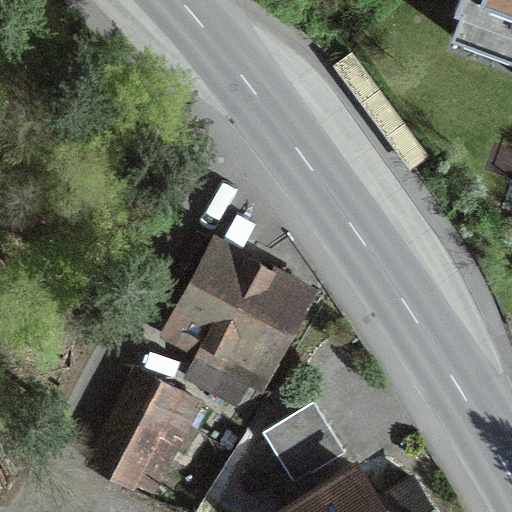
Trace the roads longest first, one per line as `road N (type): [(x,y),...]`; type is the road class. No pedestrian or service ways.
road 1 (secondary): [(179,0),(351,225),(511,480)]
road 2 (track): [(31,511),(221,129),(252,89)]
